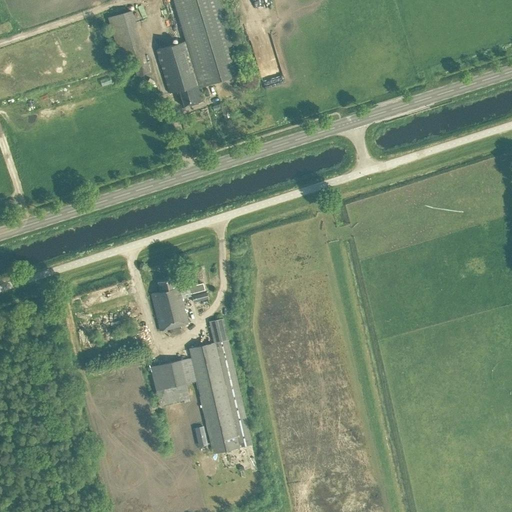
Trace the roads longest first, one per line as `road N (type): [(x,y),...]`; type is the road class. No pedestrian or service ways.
road 1 (unclassified): [(366,170),(0,288)]
road 2 (primary): [(0,233),(351,120)]
road 3 (primary): [(351,120),(511,69)]
road 4 (unclassified): [(511,124),(366,170)]
